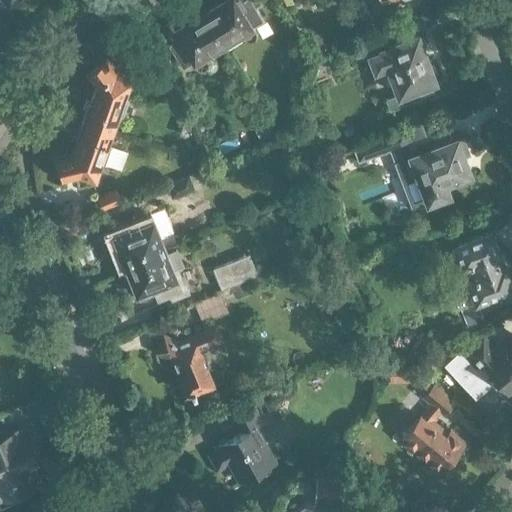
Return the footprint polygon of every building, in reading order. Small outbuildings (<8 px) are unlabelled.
[(222,0),(203,12),(222,43),(239,33),(242,39),(243,41),(246,42),(248,43),(250,43),(252,42),(253,42),(254,40),(255,39),(256,37),(256,35),(256,33),(252,26),(263,20),(255,6),(260,3),(258,0),(222,0)] [(369,0),(374,13),(385,9),(382,1),(383,0),(369,0)] [(222,43),(203,12),(178,26),(173,18),(163,24),(172,40),(167,43),(181,67),(192,61),(196,67),(197,69),(198,70),(201,71),(202,71),(204,71),(206,70),(207,69),(209,67),(209,66),(210,64),(210,62),(209,60),(205,53),(222,43)] [(382,34),(360,43),(365,56),(373,53),(377,64),(387,61),(399,92),(386,98),(390,109),(419,97),(414,87),(434,80),(417,35),(387,47),(382,34)] [(331,51),(314,58),(318,69),(336,62),(331,51)] [(300,57),(298,66),(307,68),(310,56),(308,52),(300,57)] [(120,73),(114,71),(104,58),(86,71),(96,84),(90,100),(87,99),(80,118),(112,128),(130,77),(135,74),(131,67),(126,65),(122,68),(120,73)] [(154,90),(165,84),(163,80),(153,62),(141,69),(151,86),(152,86),(154,90)] [(93,181),(112,128),(80,118),(73,136),(76,137),(70,154),(56,156),(61,179),(77,176),(93,181)] [(412,155),(407,142),(427,135),(422,123),(354,147),(358,158),(384,149),(384,151),(389,149),(400,179),(405,177),(412,195),(408,196),(412,207),(449,193),(444,183),(469,174),(462,155),(468,153),(462,137),(412,155)] [(172,197),(204,184),(199,171),(167,184),(172,197)] [(121,201),(116,189),(97,197),(102,209),(121,201)] [(128,267),(165,252),(164,250),(177,244),(167,221),(154,226),(150,214),(112,229),(128,267)] [(497,251),(490,231),(448,246),(462,284),(446,290),(452,307),(458,305),(467,331),(484,325),(474,299),(510,286),(503,267),(505,266),(499,250),(497,251)] [(175,248),(128,267),(140,300),(167,289),(171,298),(186,292),(176,267),(182,265),(175,248)] [(249,253),(212,268),(221,289),(258,275),(249,253)] [(220,291),(194,302),(202,322),(229,311),(220,291)] [(196,348),(219,339),(214,326),(175,341),(164,336),(157,351),(170,357),(186,397),(211,387),(196,348)] [(511,384),(511,332),(494,349),(482,336),(465,351),(463,349),(448,362),(480,397),(496,383),(490,376),(493,373),(507,389),(511,384)] [(442,412),(452,400),(422,375),(413,386),(423,394),(422,396),(430,403),(420,415),(419,414),(399,438),(438,470),(463,440),(449,429),(446,432),(430,419),(438,409),(442,412)] [(267,392),(256,399),(263,412),(274,406),(267,392)] [(270,466),(269,462),(273,460),(262,440),(266,438),(258,423),(260,422),(252,408),(233,419),(240,431),(215,445),(217,448),(208,453),(216,469),(229,462),(238,479),(256,469),(258,472),(262,474),(264,474),(266,473),(267,473),(268,472),(269,470),(270,468),(270,466)] [(20,430),(0,437),(0,481),(0,485),(1,485),(9,503),(26,495),(22,487),(40,479),(36,468),(37,467),(22,430),(20,431),(20,430)] [(336,456),(324,465),(324,469),(344,470),(344,461),(336,456)] [(341,508),(344,476),(316,473),(315,489),(306,488),(304,501),(288,511),(332,511),(333,507),(341,508)]
